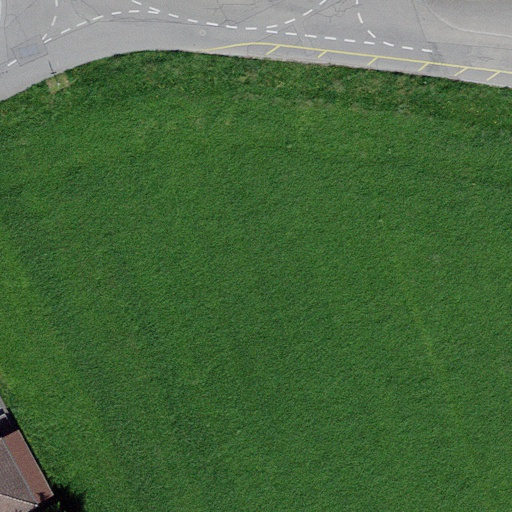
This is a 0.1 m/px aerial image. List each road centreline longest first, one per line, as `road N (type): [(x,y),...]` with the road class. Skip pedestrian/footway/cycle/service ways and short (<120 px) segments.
road 1 (residential): [(283,34),(511,63)]
road 2 (residential): [(128,0),(283,34)]
road 3 (residential): [(128,0),(0,60)]
